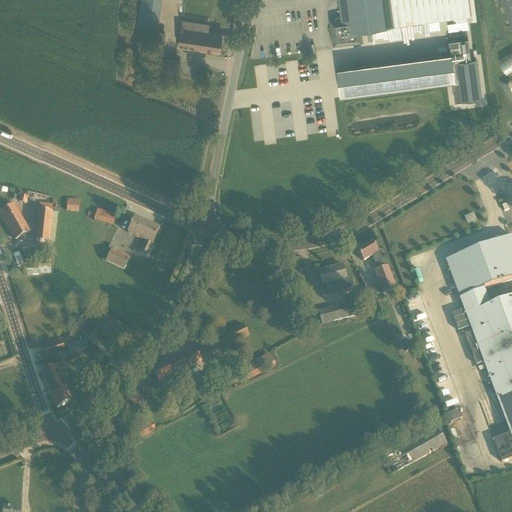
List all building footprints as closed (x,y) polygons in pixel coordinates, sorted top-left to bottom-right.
[(161,27),(161,0),(140,0),(139,26),(161,27)] [(332,45),(344,44),(363,41),(363,36),(362,33),(362,30),(469,15),(467,0),(338,0),(341,17),(335,18),(329,19),(330,25),(332,45)] [(511,0),(501,0),(511,28),(511,0)] [(190,28),(180,26),(177,45),(218,51),(221,33),(207,31),(209,25),(191,22),(190,28)] [(446,81),(452,81),(454,96),(480,93),(480,98),(480,99),(481,98),(476,59),(471,60),(468,38),(448,41),(450,53),(335,68),(337,78),(344,77),(346,93),(446,80),(446,81)] [(511,51),(498,60),(507,75),(511,71),(511,51)] [(175,78),(177,68),(177,64),(153,61),(151,76),(166,78),(166,77),(175,78)] [(511,74),(500,81),(511,102),(511,101),(511,74)] [(67,200),(66,212),(79,213),(79,200),(67,200)] [(29,233),(14,206),(0,214),(15,241),(29,233)] [(97,210),(94,222),(113,227),(116,215),(97,210)] [(35,241),(48,243),(52,213),(39,212),(35,241)] [(159,230),(134,219),(127,234),(144,241),(139,252),(147,256),(152,245),(159,230)] [(511,437),(511,446),(498,452),(502,463),(511,459),(511,298),(491,307),(480,311),(474,294),(485,290),(484,290),(511,279),(511,236),(446,261),(460,299),(464,310),(453,314),(459,331),(471,326),(473,333),(466,335),(466,334),(465,335),(477,366),(478,366),(477,365),(484,363),(511,435),(511,437)] [(363,262),(372,257),(377,271),(374,272),(383,294),(397,289),(388,266),(387,267),(381,251),(377,253),(371,243),(357,252),(363,262)] [(105,262),(124,271),(126,265),(129,259),(114,252),(110,250),(105,262)] [(322,286),(336,282),(339,292),(354,288),(351,278),(347,279),(343,265),(318,271),(322,286)] [(358,304),(354,305),(353,302),(330,308),(334,322),(336,321),(336,324),(339,324),(339,321),(357,316),(356,312),(360,311),(358,304)] [(89,318),(99,327),(104,332),(101,336),(110,344),(122,331),(113,322),(112,323),(107,318),(104,316),(104,317),(96,310),(92,315),(84,308),(81,311),(76,307),(72,311),(68,316),(80,328),(89,318)] [(243,325),(216,338),(222,349),(249,336),(243,325)] [(47,356),(65,351),(62,340),(44,346),(47,356)] [(408,340),(401,343),(405,353),(412,350),(408,340)] [(84,341),(67,347),(70,356),(87,350),(84,341)] [(173,376),(202,362),(196,350),(168,364),(153,371),(160,384),(174,377),(173,376)] [(254,362),(241,368),(248,381),(260,375),(254,362)] [(73,402),(56,366),(41,373),(57,409),(73,402)] [(127,399),(139,413),(148,405),(136,391),(127,399)] [(451,423),(462,419),(458,411),(448,415),(451,423)] [(154,429),(148,420),(135,428),(140,437),(154,429)] [(447,445),(437,428),(381,459),(391,476),(447,445)]
